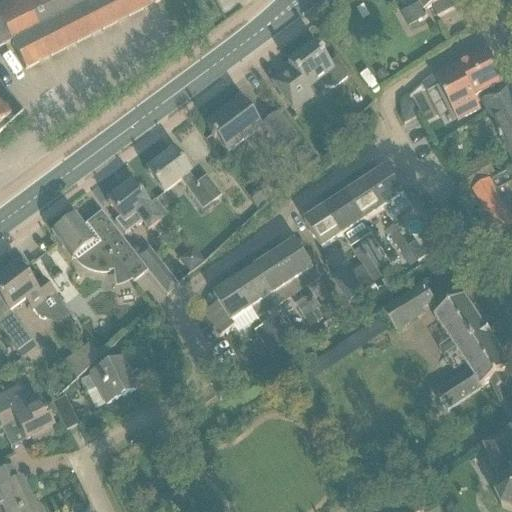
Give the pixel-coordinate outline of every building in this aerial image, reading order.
[(13,0),(0,7),(0,48),(10,44),(25,72),(164,0),(13,0)] [(437,0),(443,10),(459,1),(459,0),(416,0),(407,5),(414,19),(433,10),(429,3),(434,0),(437,0)] [(271,84),(293,113),(312,98),(307,91),(319,81),(324,87),(333,90),(349,78),(335,60),(328,66),(313,47),(287,67),(290,70),(271,84)] [(473,100),(504,84),(488,53),(435,80),(457,123),(479,112),(473,100)] [(0,119),(3,123),(5,121),(9,125),(23,113),(0,87),(0,119)] [(511,96),(508,89),(482,103),(511,161),(511,96)] [(212,137),(211,138),(213,141),(215,140),(226,155),(259,130),(241,106),(222,120),(220,118),(206,129),(212,137)] [(262,127),(281,153),(296,141),(276,116),(262,127)] [(198,131),(180,141),(193,163),(211,153),(198,131)] [(146,174),(163,196),(180,183),(202,212),(220,198),(206,178),(196,186),(172,154),(146,174)] [(459,178),(467,190),(492,174),(482,157),(454,176),(456,179),(459,178)] [(387,171),(366,184),(384,211),(404,197),(387,171)] [(489,182),(472,193),(501,237),(511,231),(511,186),(496,194),(489,183),(489,182)] [(366,184),(346,198),(363,225),(384,211),(366,184)] [(159,224),(146,208),(147,207),(130,185),(120,194),(118,191),(115,191),(109,196),(108,199),(110,201),(107,204),(119,219),(114,223),(124,236),(127,234),(140,223),(147,233),(159,224)] [(263,186),(247,198),(256,210),(272,198),(263,186)] [(346,198),(325,211),(343,238),(363,225),(346,198)] [(438,230),(422,240),(432,255),(462,236),(443,208),(429,217),(438,230)] [(343,238),(325,211),(305,225),(322,252),(343,238)] [(133,285),(147,274),(135,259),(134,260),(100,215),(82,229),(74,218),(51,235),(71,261),(74,260),(76,263),(81,267),(89,272),(94,273),(101,274),(108,274),(112,274),(111,264),(116,263),(133,285)] [(400,253),(408,248),(394,228),(387,233),(400,253)] [(296,244),(275,258),(299,293),(319,280),(296,244)] [(364,270),(374,285),(382,280),(362,248),(353,253),(364,270)] [(135,259),(147,274),(166,298),(178,288),(148,249),(135,259)] [(191,250),(178,260),(189,274),(201,264),(191,250)] [(255,271),(273,298),(278,307),(299,293),(275,258),(255,271)] [(44,323),(63,309),(43,282),(33,290),(16,268),(0,280),(0,304),(8,315),(25,302),(39,321),(44,323)] [(255,271),(235,285),(252,312),(273,298),(255,271)] [(332,280),(347,303),(360,294),(344,271),(332,280)] [(382,280),(387,286),(397,280),(392,273),(382,280)] [(252,312),(235,285),(214,298),(219,306),(205,315),(220,339),(235,329),(238,333),(257,320),(252,312)] [(383,314),(396,335),(420,320),(424,313),(434,306),(423,289),(383,314)] [(312,296),(304,301),(312,314),(320,309),(312,296)] [(448,311),(436,319),(458,354),(446,362),(451,369),(463,361),(471,373),(457,382),(436,396),(447,413),(490,385),(501,407),(502,410),(503,412),(507,420),(508,421),(511,430),(511,434),(483,448),(484,449),(501,484),(495,497),(501,510),(508,511),(511,511),(511,416),(510,411),(507,406),(506,404),(500,390),(506,387),(502,377),(511,370),(465,300),(448,311)] [(312,314),(304,301),(296,306),(304,320),(312,314)] [(0,325),(0,331),(16,353),(30,342),(11,317),(0,325)] [(334,320),(324,327),(328,332),(338,326),(335,323),(334,320)] [(271,323),(263,328),(272,341),(280,337),(271,323)] [(279,352),(263,328),(255,333),(270,357),(279,352)] [(61,363),(76,384),(100,360),(88,344),(61,363)] [(86,396),(97,390),(106,407),(136,392),(122,362),(80,383),(86,396)] [(0,429),(1,432),(2,432),(0,426),(14,419),(16,423),(26,443),(51,430),(37,400),(24,407),(14,388),(0,395),(0,429)] [(52,406),(66,433),(78,427),(65,400),(52,406)] [(32,508),(20,484),(15,487),(8,472),(0,475),(0,511),(24,511),(32,508)]
